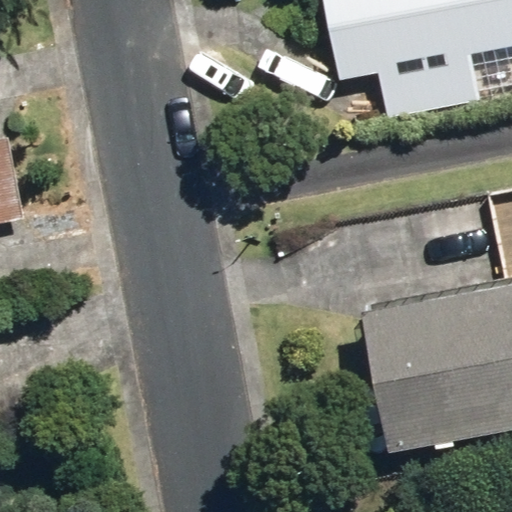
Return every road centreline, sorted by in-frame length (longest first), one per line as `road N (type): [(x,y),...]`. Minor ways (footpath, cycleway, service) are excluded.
road 1 (residential): [(227,511),(134,0)]
road 2 (unknown): [(220,202),(511,145)]
